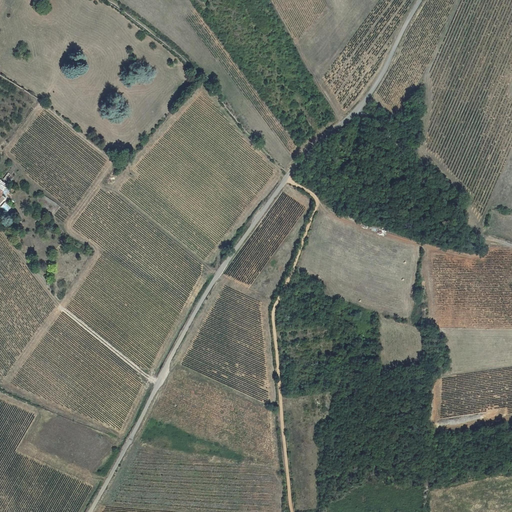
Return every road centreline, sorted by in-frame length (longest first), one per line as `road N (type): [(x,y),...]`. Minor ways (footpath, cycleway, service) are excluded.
road 1 (unclassified): [(89,511),(212,281),(286,177),(375,86),(420,0)]
road 2 (track): [(286,177),(317,200),(272,316),(293,511)]
road 3 (track): [(356,109),(386,129),(458,226),(511,246)]
road 4 (track): [(158,383),(60,307)]
